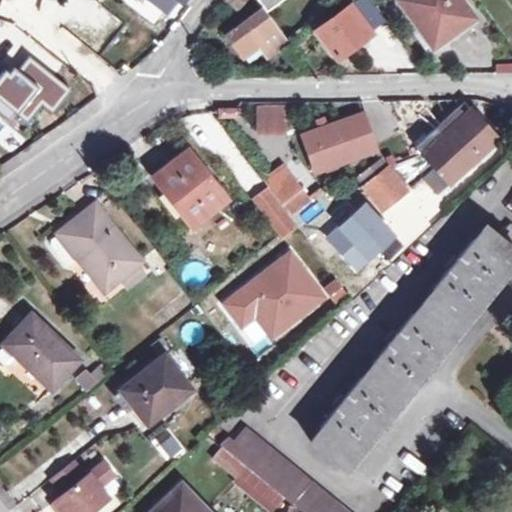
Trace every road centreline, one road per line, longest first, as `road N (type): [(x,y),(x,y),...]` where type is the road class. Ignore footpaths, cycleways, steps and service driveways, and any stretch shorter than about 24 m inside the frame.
road 1 (residential): [(511,92),(367,84),(127,102)]
road 2 (residential): [(0,197),(127,102)]
road 3 (residential): [(127,102),(200,0)]
